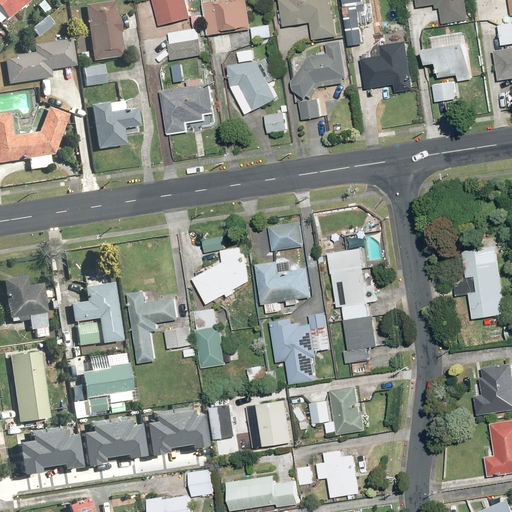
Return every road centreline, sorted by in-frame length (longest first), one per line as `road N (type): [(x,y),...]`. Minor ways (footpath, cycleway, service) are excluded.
road 1 (tertiary): [(0,222),(398,160)]
road 2 (residential): [(419,511),(428,374),(398,160)]
